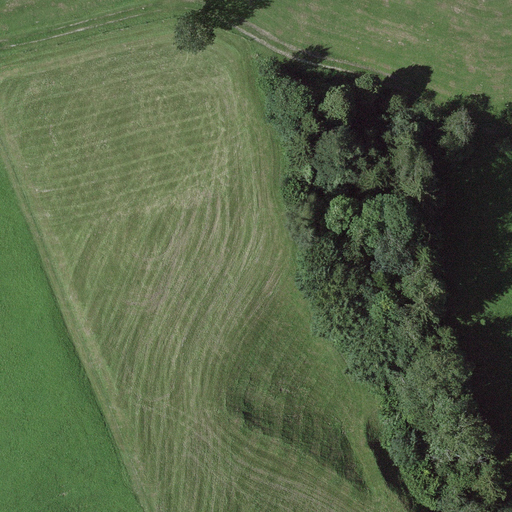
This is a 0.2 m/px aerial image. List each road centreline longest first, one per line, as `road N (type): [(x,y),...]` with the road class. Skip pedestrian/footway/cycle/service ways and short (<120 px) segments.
road 1 (track): [(0,56),(161,1),(511,130)]
road 2 (track): [(153,511),(0,122)]
